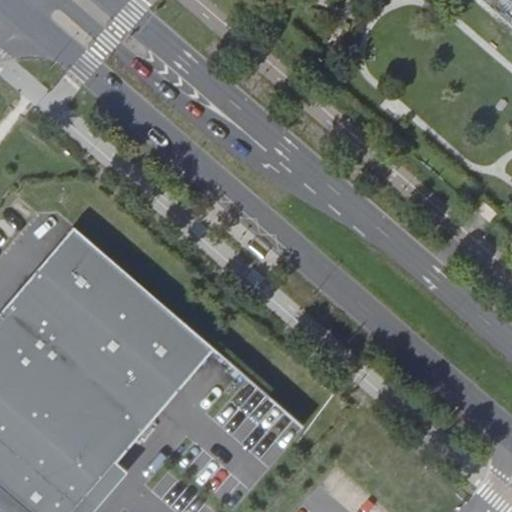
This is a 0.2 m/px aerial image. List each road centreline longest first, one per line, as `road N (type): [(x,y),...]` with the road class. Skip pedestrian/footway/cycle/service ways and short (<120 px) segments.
road 1 (primary): [(9,1),(511,436)]
road 2 (primary): [(511,345),(112,0)]
